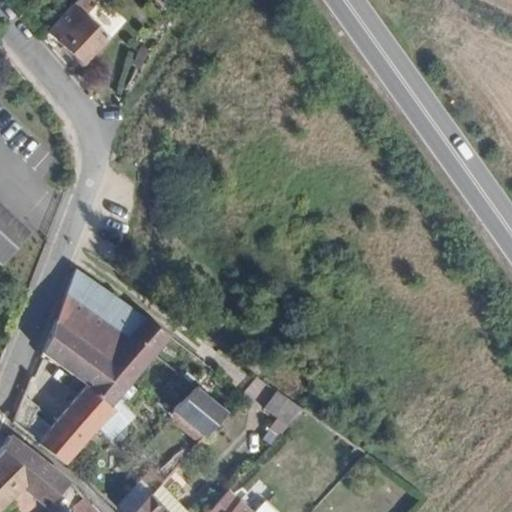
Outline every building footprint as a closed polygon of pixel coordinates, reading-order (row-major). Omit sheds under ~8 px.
[(72,5),(48,30),(82,61),(106,36),(72,5)] [(0,262),(33,227),(0,196),(0,262)] [(154,326),(74,270),(54,319),(112,363),(132,381),(167,336),(154,326)] [(112,363),(54,319),(40,352),(83,385),(53,422),(37,443),(63,464),(104,424),(115,412),(110,408),(132,381),(112,363)] [(201,437),(224,412),(194,388),(172,412),(201,437)] [(303,408),(282,393),(272,409),(289,423),(303,408)] [(38,408),(23,396),(12,422),(27,434),(38,408)] [(37,443),(53,422),(38,408),(27,434),(37,443)] [(126,422),(115,412),(104,424),(114,433),(126,422)] [(9,437),(0,450),(0,490),(9,500),(18,491),(44,509),(69,483),(9,437)] [(153,490),(159,483),(162,479),(151,470),(142,480),(153,490)] [(132,511),(186,511),(159,483),(153,490),(132,511)] [(251,511),(228,489),(206,511),(251,511)] [(0,508),(6,503),(9,500),(0,490),(0,508)] [(94,511),(83,497),(69,506),(73,511),(94,511)]
